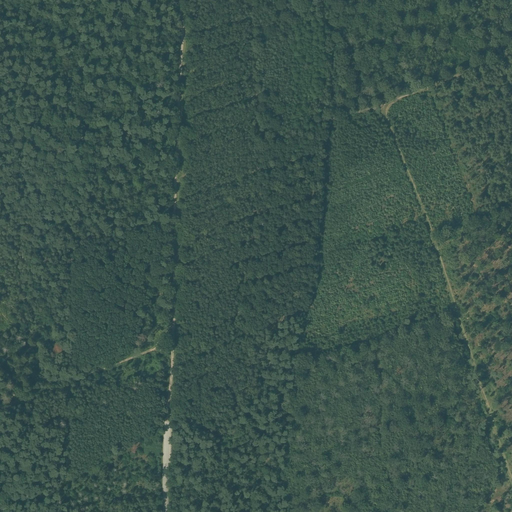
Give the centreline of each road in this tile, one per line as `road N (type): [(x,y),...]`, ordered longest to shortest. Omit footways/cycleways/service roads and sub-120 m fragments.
road 1 (track): [(176,0),(182,22),(165,511)]
road 2 (track): [(387,104),(383,113),(511,483)]
road 3 (track): [(175,180),(295,127),(387,104)]
road 4 (track): [(511,54),(387,104)]
